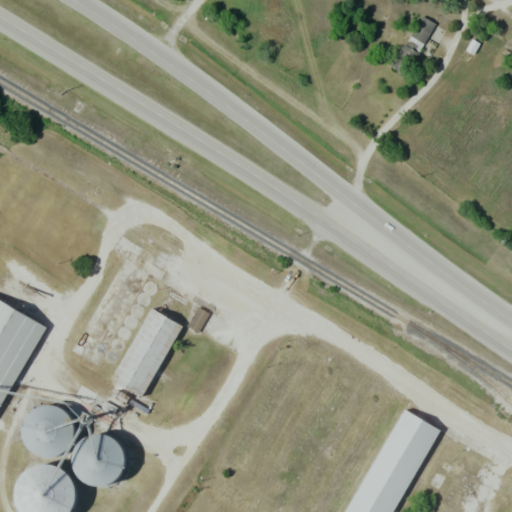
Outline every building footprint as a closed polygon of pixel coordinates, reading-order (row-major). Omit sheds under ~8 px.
[(435,23),(418,14),(390,66),(406,75),(435,23)] [(0,305),(46,332),(0,411),(0,305)] [(197,332),(209,313),(197,305),(185,325),(197,332)] [(111,384),(151,315),(180,332),(140,401),(111,384)] [(266,507),(229,484),(301,369),(338,392),(266,507)] [(282,511),(352,390),(390,412),(333,511),(282,511)] [(32,423),(28,429),(26,435),(27,442),(28,449),(32,454),(37,459),(43,462),(50,463),(57,463),(63,460),(69,456),(73,451),(76,445),(76,438),(75,431),(73,425),(68,420),(63,416),(56,414),(49,413),(42,415),(36,418),(32,423)] [(441,436),(397,511),(347,511),(404,415),(441,436)] [(100,494),(106,494),(113,492),(118,489),(123,484),(126,478),(128,472),(128,465),(126,459),(122,453),(118,449),(112,445),(106,444),(99,444),(93,446),(87,449),(82,454),(79,459),(77,466),(77,472),(79,479),(83,485),(87,489),(93,492),(100,494)] [(452,511),(481,455),(461,446),(454,461),(461,465),(437,511),(452,511)] [(25,511),(24,499),(29,486),(39,477),(52,473),(65,475),(76,483),(83,494),(84,507),(82,511),(25,511)]
